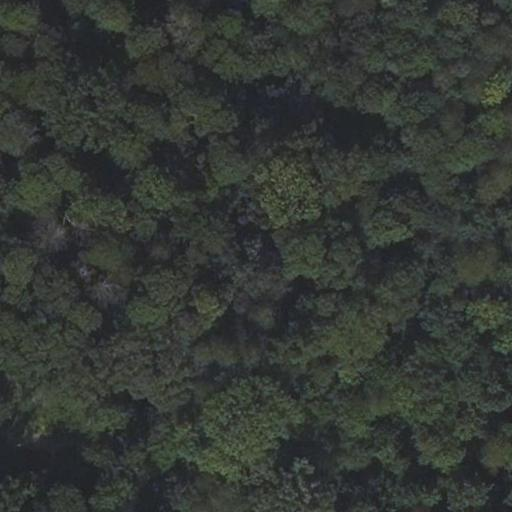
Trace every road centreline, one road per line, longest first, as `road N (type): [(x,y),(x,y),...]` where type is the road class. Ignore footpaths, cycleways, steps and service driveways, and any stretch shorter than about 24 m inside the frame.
road 1 (track): [(149,511),(307,259),(337,0)]
road 2 (track): [(166,486),(511,470)]
